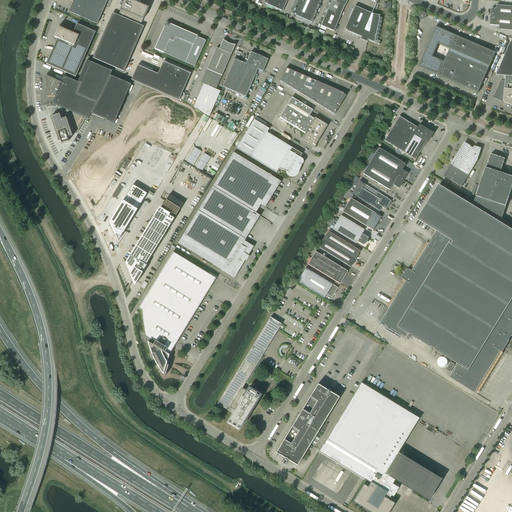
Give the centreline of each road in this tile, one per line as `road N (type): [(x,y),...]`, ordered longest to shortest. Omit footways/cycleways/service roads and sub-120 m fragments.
road 1 (track): [(272,511),(122,417),(90,357),(77,290),(0,140)]
road 2 (unclassified): [(172,406),(140,370),(102,251),(40,140),(30,64),(47,0)]
road 3 (unclassified): [(252,455),(457,121)]
road 4 (unclassified): [(172,406),(371,83)]
road 5 (motorway): [(19,511),(44,433),(48,375),(34,308),(0,231)]
road 6 (motorway): [(184,511),(69,416),(0,331)]
road 7 (motorway): [(184,511),(0,394)]
road 8 (residential): [(178,0),(371,83)]
road 9 (unknown): [(60,175),(91,124),(118,126),(135,92)]
road 10 (unclassified): [(448,511),(511,407)]
